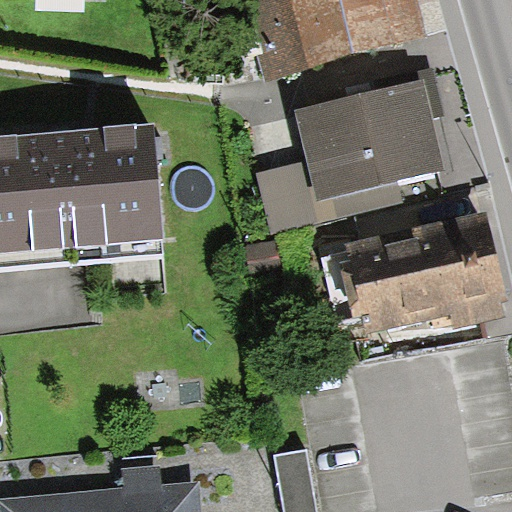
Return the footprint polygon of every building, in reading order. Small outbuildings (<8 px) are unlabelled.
[(417,0),(241,0),(263,78),(427,34),(417,0)] [(421,81),(297,110),(309,161),(318,200),(399,180),(442,171),(421,81)] [(153,125),(0,137),(0,268),(163,256),(153,125)] [(318,200),(309,161),(254,174),(269,236),(404,203),(399,180),(318,200)] [(511,298),(489,210),(340,248),(364,340),(452,317),(455,327),(503,315),(500,306),(511,302),(511,298)] [(317,511),(308,451),(278,456),(285,511),(317,511)] [(206,511),(204,484),(0,500),(0,511),(206,511)]
